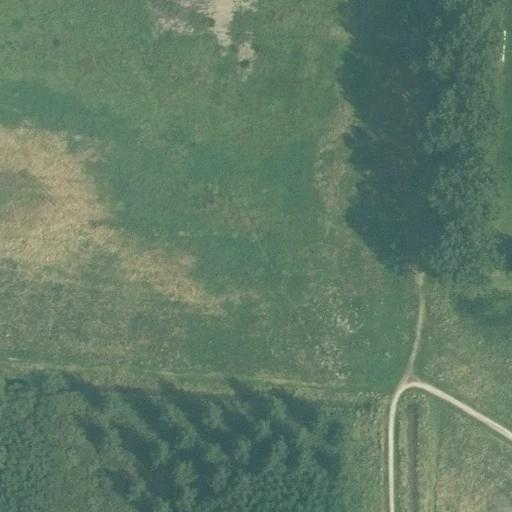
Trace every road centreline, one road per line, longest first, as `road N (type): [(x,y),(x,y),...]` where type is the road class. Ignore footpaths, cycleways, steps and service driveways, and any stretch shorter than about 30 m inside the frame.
road 1 (track): [(408,370),(343,387),(0,366)]
road 2 (track): [(401,389),(419,336),(433,0)]
road 3 (track): [(408,370),(378,281),(360,0)]
